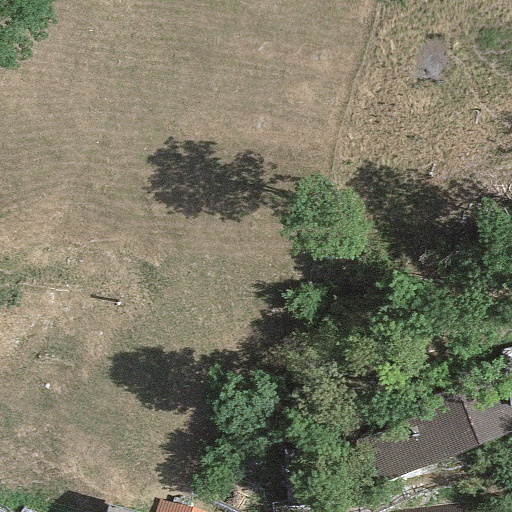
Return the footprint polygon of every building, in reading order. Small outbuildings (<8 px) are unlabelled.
[(511,355),(500,358),(500,371),(505,406),(511,406),(511,355)] [(500,371),(397,408),(402,425),(358,439),(373,485),(511,432),(511,406),(505,406),(500,371)] [(308,452),(280,454),(283,508),(312,506),(308,452)] [(195,511),(158,500),(154,511),(195,511)] [(142,511),(143,511),(106,503),(104,511),(142,511)]
